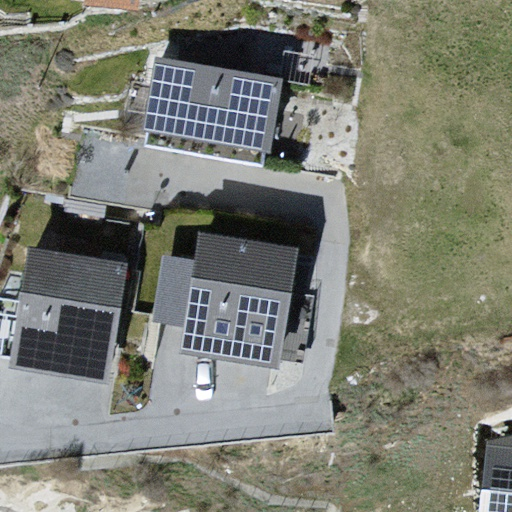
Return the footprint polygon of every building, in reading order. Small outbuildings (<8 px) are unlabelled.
[(154,0),(98,0),(98,16),(154,17),(154,0)] [(304,93),(172,74),(161,154),(293,172),(304,93)] [(327,257),(227,246),(214,365),(314,376),(327,257)] [(48,262),(33,379),(137,393),(152,275),(48,262)] [(511,511),(511,454),(498,457),(492,511),(511,511)]
